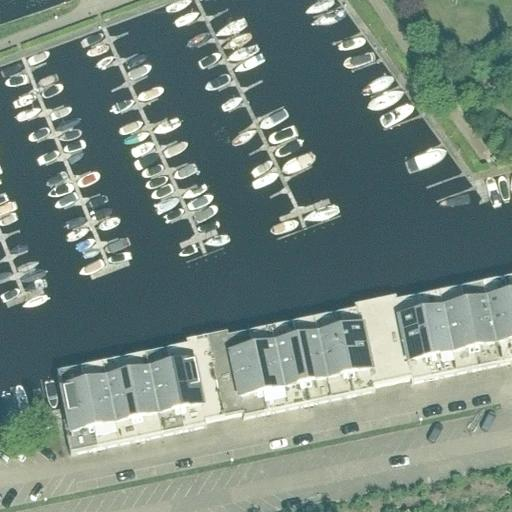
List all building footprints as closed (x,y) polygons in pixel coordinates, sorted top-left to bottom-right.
[(511,281),(500,284),(511,341),(511,281)] [(511,341),(500,284),(478,289),(496,371),(511,367),(511,341)] [(478,289),(457,293),(474,376),(496,371),(478,289)] [(457,293),(435,298),(453,380),(474,376),(457,293)] [(435,298),(414,302),(431,385),(453,380),(435,298)] [(414,302),(393,307),(392,307),(409,385),(408,386),(408,389),(431,385),(414,302)] [(389,389),(408,386),(409,385),(392,307),(393,307),(392,303),(372,307),(389,389)] [(370,394),(371,393),(389,389),(372,307),(351,311),(352,315),(353,315),(370,394)] [(352,315),(332,320),(349,402),(372,397),(371,393),(370,394),(353,315),(352,315)] [(332,320),(310,324),(327,407),(349,402),(332,320)] [(310,324),(288,329),(306,411),(327,407),(310,324)] [(288,329),(267,333),(284,416),(306,411),(288,329)] [(267,333),(245,338),(263,420),(284,416),(267,333)] [(221,425),(239,421),(241,421),(224,343),(225,342),(224,338),(204,343),(221,425)] [(245,338),(225,342),(224,343),(241,421),(239,421),(240,425),(263,420),(245,338)] [(202,429),(203,429),(221,425),(204,343),(183,347),(184,351),(185,351),(202,429)] [(184,351),(163,355),(181,438),(204,433),(203,429),(202,429),(185,351),(184,351)] [(163,355),(142,360),(159,442),(181,438),(163,355)] [(142,360),(120,364),(138,447),(159,442),(142,360)] [(120,364),(99,369),(116,451),(138,447),(120,364)] [(99,369),(77,373),(95,456),(116,451),(99,369)] [(61,428),(68,461),(95,456),(77,373),(55,378),(61,408),(65,427),(61,428)]
